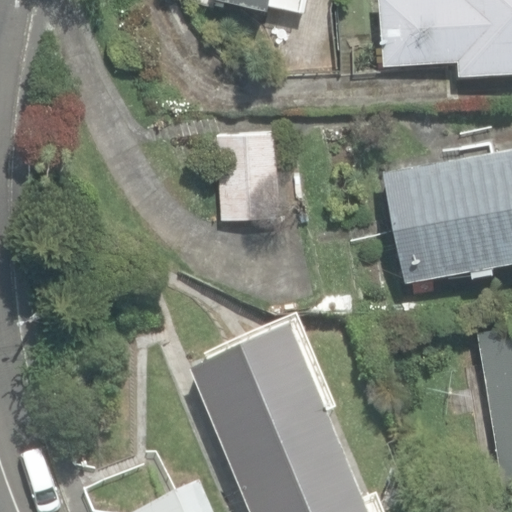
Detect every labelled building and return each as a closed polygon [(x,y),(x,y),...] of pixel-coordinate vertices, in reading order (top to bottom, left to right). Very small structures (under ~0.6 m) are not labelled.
[(227,0),(300,13),(302,0),(227,0)] [(459,58),(460,71),(511,67),(511,0),(379,0),(384,63),(459,58)] [(215,133),(221,218),(283,214),(277,128),(215,133)] [(511,139),(385,165),(407,277),(471,264),(473,272),(495,268),(493,259),(511,255),(511,139)] [(511,511),(511,320),(478,326),(507,511),(511,511)] [(190,372),(249,511),(369,511),(292,329),(190,372)] [(145,511),(213,511),(203,487),(145,511)]
